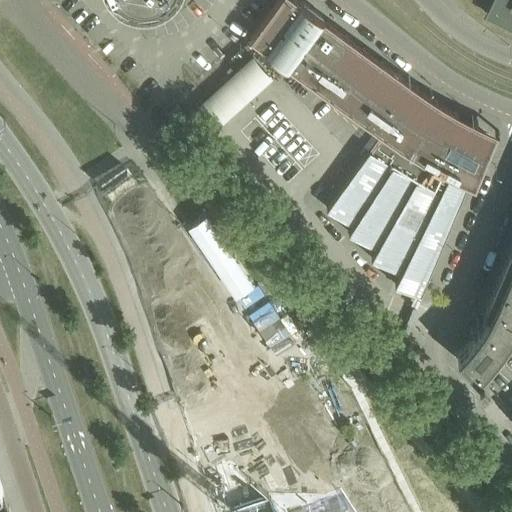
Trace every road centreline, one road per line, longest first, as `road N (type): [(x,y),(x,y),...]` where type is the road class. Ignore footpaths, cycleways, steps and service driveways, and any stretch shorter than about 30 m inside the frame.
road 1 (secondary): [(165,511),(95,313),(58,234),(0,142)]
road 2 (residential): [(511,458),(431,368),(511,174)]
road 3 (secondary): [(19,282),(97,511)]
road 4 (tertiary): [(352,0),(455,82),(511,110)]
